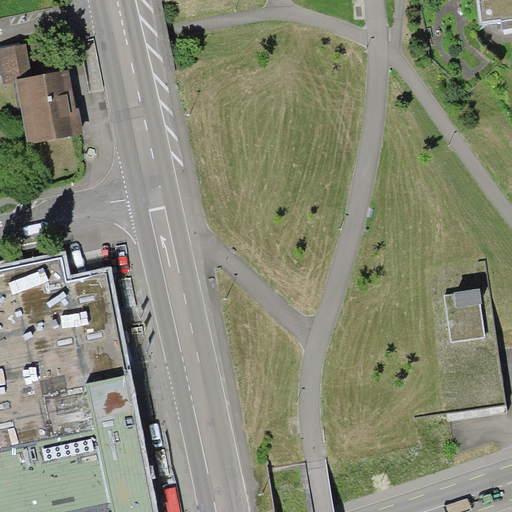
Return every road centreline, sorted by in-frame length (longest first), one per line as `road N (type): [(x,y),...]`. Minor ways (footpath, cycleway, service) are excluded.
road 1 (motorway): [(395,511),(337,0)]
road 2 (motorway): [(286,0),(342,511)]
road 3 (primary): [(221,511),(154,193)]
road 4 (primary): [(154,193),(114,9)]
road 5 (residential): [(154,193),(0,221)]
